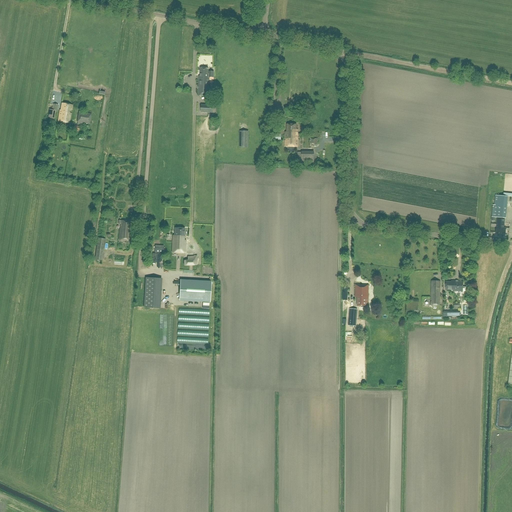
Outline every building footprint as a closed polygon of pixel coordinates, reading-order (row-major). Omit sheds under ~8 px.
[(208,73),(208,68),(201,68),(200,76),(199,76),(198,96),(209,96),(209,77),(214,77),(214,72),(209,72),(209,73),(208,73)] [(62,103),(61,108),(60,108),(58,121),(69,123),(71,113),(69,113),(70,110),(72,110),(72,105),(62,103)] [(82,123),(90,124),(91,114),(79,112),(77,122),(78,122),(82,123)] [(296,125),(287,125),(287,132),(285,132),(285,146),(298,147),(297,130),(296,130),(296,125)] [(248,147),(248,132),(240,131),(239,147),(248,147)] [(505,218),(507,200),(507,197),(511,196),(511,193),(503,193),(503,196),(495,195),(495,199),(493,217),(505,218)] [(505,219),(497,218),(496,232),(505,233),(506,228),(504,228),(505,219)] [(129,230),(130,227),(131,227),(131,222),(118,220),(118,224),(121,224),(121,226),(120,229),(119,240),(130,241),(131,230),(129,230)] [(173,235),(172,252),(185,253),(186,240),(184,240),(185,229),(175,228),(174,235),(173,235)] [(98,238),(96,248),(103,249),(104,249),(106,239),(98,238)] [(185,261),(183,261),(183,267),(194,266),(194,265),(197,265),(197,256),(187,256),(187,261),(185,261)] [(174,285),(176,282),(168,277),(166,280),(174,285)] [(161,279),(145,278),(144,308),(159,309),(161,279)] [(211,282),(180,281),(179,301),(210,303),(211,282)] [(432,305),(432,307),(439,308),(439,305),(440,281),(431,281),(431,305),(432,305)] [(466,287),(463,287),(463,282),(451,281),(451,282),(446,282),(446,290),(453,290),(453,291),(463,292),(463,291),(466,291),(466,287)] [(355,285),(355,297),(357,297),(357,306),(367,306),(367,303),(368,303),(368,285),(355,285)] [(406,317),(418,317),(418,302),(406,302),(406,317)] [(209,310),(179,308),(177,343),(208,344),(209,310)] [(356,326),(357,309),(349,309),(348,325),(356,326)]
